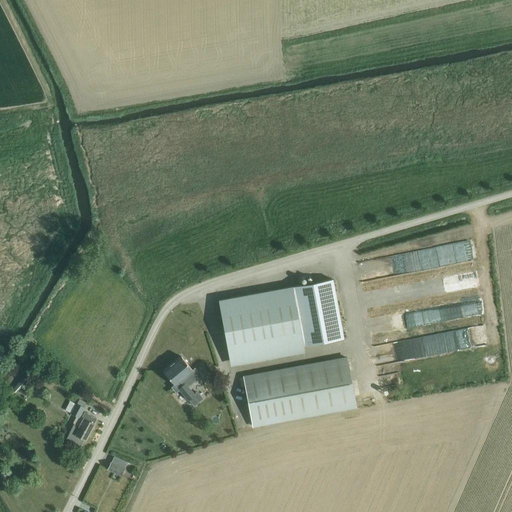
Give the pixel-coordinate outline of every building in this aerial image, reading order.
[(416,270),(474,261),(471,242),(406,252),(409,269),(398,270),(396,259),(380,261),(382,273),(389,271),(390,275),(416,271),(416,270)] [(295,286),(219,299),(225,331),(230,359),(344,339),(334,279),(295,286)] [(481,296),(461,304),(466,319),(487,311),(481,296)] [(484,326),(419,336),(420,339),(408,341),(411,358),(487,346),(484,326)] [(380,350),(381,362),(388,361),(388,349),(380,350)] [(181,356),(164,370),(175,384),(171,387),(176,393),(179,390),(188,401),(195,394),(188,386),(201,376),(194,368),(192,369),(187,363),(181,356)] [(348,358),(245,376),(253,425),(357,406),(348,358)] [(26,374),(9,393),(12,395),(29,377),(26,374)] [(76,404),(71,413),(77,416),(77,417),(79,418),(80,417),(84,408),(76,404)] [(74,424),(67,439),(81,446),(84,439),(85,439),(96,418),(84,412),(82,417),(80,417),(79,418),(77,417),(73,423),(74,424)] [(111,462),(107,470),(121,476),(125,469),(111,462)]
